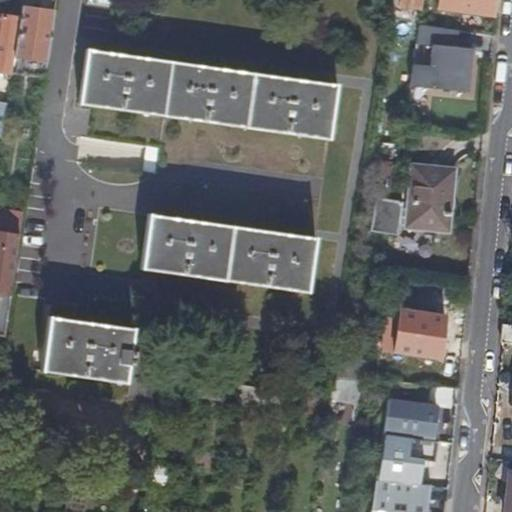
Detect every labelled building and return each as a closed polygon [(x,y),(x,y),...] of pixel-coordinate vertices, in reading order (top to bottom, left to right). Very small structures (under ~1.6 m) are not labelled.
[(422,0),(401,0),(400,5),(421,8),(422,0)] [(440,0),(439,8),(493,15),(494,0),(440,0)] [(55,12),(21,9),(20,19),(14,57),(47,60),(55,12)] [(0,72),(11,74),(11,73),(14,57),(20,19),(1,16),(0,20),(0,72)] [(458,30),(420,24),(411,80),(465,88),(472,45),(456,42),(458,30)] [(336,85),(87,49),(83,74),(79,104),(328,140),(336,85)] [(47,60),(14,57),(11,73),(44,78),(47,60)] [(415,199),(409,199),(406,227),(450,232),(456,169),(418,165),(415,199)] [(413,165),(409,199),(415,199),(418,165),(413,165)] [(401,203),(378,200),(373,232),(398,234),(401,203)] [(0,208),(0,231),(21,234),(24,212),(0,208)] [(314,240),(149,216),(141,270),(306,294),(314,240)] [(0,334),(4,335),(6,323),(7,323),(21,234),(0,231),(0,334)] [(448,319),(394,311),(389,354),(443,361),(448,319)] [(134,330),(49,318),(42,373),(126,386),(129,367),(134,367),(137,353),(131,353),(134,330)] [(503,344),(511,344),(511,325),(505,325),(503,344)] [(338,357),(331,401),(360,406),(367,362),(338,357)] [(199,397),(232,402),(235,384),(219,382),(221,373),(203,370),(199,397)] [(232,402),(265,407),(266,401),(268,390),(235,384),(232,402)] [(266,401),(297,405),(299,395),(268,390),(266,401)] [(434,409),(388,401),(383,433),(430,440),(434,409)] [(433,486),(440,442),(440,441),(430,440),(383,433),(377,480),(433,486)] [(377,480),(372,511),(429,511),(433,486),(377,480)]
